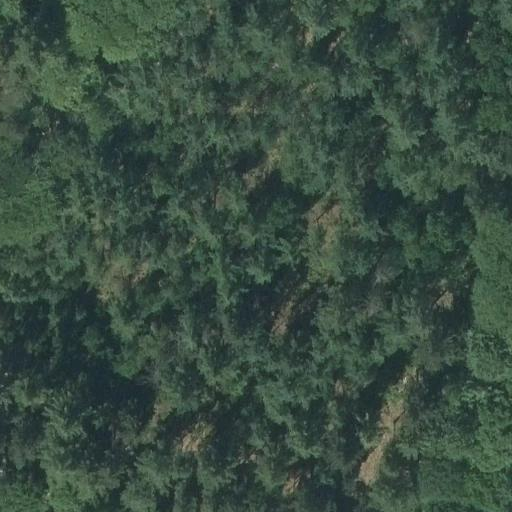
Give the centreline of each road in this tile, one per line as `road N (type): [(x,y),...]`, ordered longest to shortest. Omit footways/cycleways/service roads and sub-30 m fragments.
road 1 (track): [(95,0),(0,200)]
road 2 (track): [(432,508),(511,316)]
